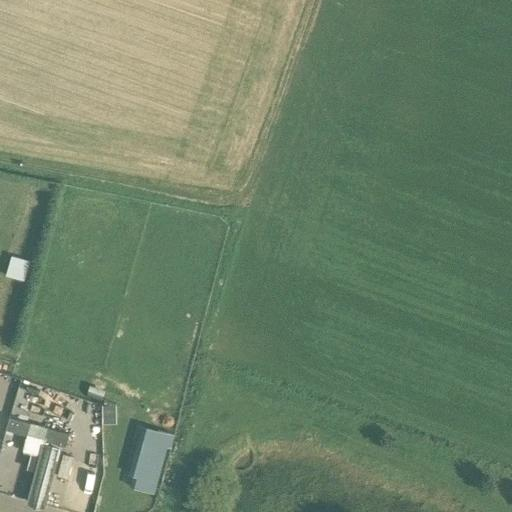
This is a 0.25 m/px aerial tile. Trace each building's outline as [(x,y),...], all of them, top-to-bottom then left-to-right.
[(8,274),(26,278),(30,258),(12,255),(8,274)] [(26,436),(29,423),(9,418),(6,430),(26,436)] [(28,437),(44,441),(46,442),(46,441),(50,429),(29,423),(26,436),(28,437)] [(46,441),(66,447),(69,434),(50,429),(46,441)] [(44,441),(28,437),(24,452),(31,454),(40,456),(43,444),(44,441)] [(133,475),(157,482),(166,446),(143,440),(133,475)] [(74,457),(63,454),(57,476),(68,479),(74,457)]
